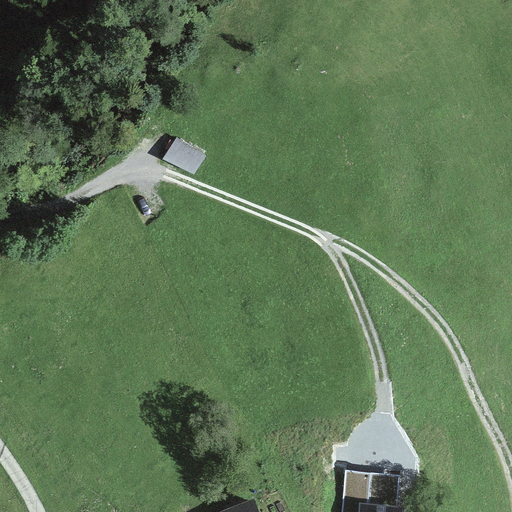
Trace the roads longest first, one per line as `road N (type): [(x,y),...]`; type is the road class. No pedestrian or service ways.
road 1 (track): [(0,215),(134,169),(166,169),(367,256),(449,338),(511,476)]
road 2 (track): [(324,237),(358,304),(380,383),(377,431),(342,458)]
